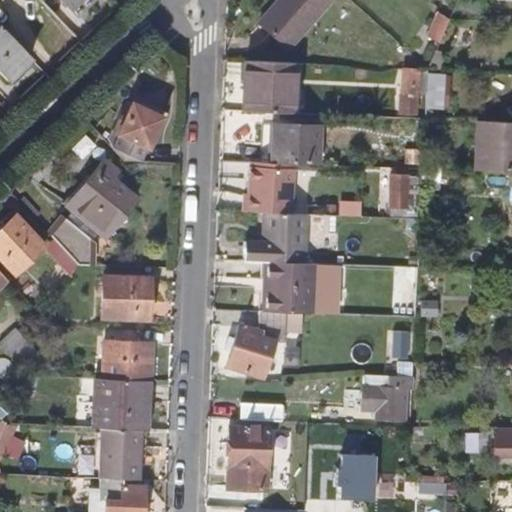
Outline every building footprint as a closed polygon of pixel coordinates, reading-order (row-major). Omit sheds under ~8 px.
[(52,0),(68,18),(88,0),(52,0)] [(277,0),(266,12),(293,38),(329,0),(277,0)] [(0,80),(1,81),(25,58),(0,31),(0,80)] [(241,62),(239,111),(290,114),(292,64),(241,62)] [(413,114),(415,71),(399,70),(398,114),(413,114)] [(118,138),(110,152),(120,163),(133,163),(140,148),(144,150),(158,118),(127,105),(114,135),(118,138)] [(258,162),(268,162),(270,125),(260,124),(258,162)] [(511,174),(511,125),(476,124),(473,172),(511,174)] [(316,127),(270,125),(268,162),(282,163),(282,164),(291,165),(311,165),(311,153),(315,153),(316,127)] [(72,214),(95,239),(100,244),(134,211),(113,189),(120,181),(101,161),(59,200),(72,214)] [(260,213),(288,214),(290,169),(247,167),(246,194),(242,194),(241,212),(260,213)] [(386,216),(412,217),(415,170),(388,169),(386,216)] [(241,243),(241,261),(271,262),(302,264),(305,215),(288,214),(260,213),(259,243),(241,243)] [(95,239),(72,214),(66,220),(89,244),(95,239)] [(13,215),(0,227),(0,260),(15,276),(44,249),(13,215)] [(89,244),(66,220),(62,216),(45,231),(76,265),(91,266),(92,247),(89,244)] [(262,296),(262,312),(283,314),(313,315),(315,265),(302,264),(271,262),(270,296),(262,296)] [(145,280),(100,278),(98,320),(143,322),(145,280)] [(262,312),(261,334),(259,339),(273,343),(281,345),(283,314),(262,312)] [(239,328),(227,369),(262,378),(273,343),(259,339),(261,334),(239,328)] [(98,341),(97,379),(138,381),(145,381),(147,343),(98,341)] [(379,423),(409,424),(411,375),(366,374),(364,411),(379,411),(379,423)] [(89,378),(88,427),(97,427),(136,429),(138,381),(97,379),(89,378)] [(237,404),(237,422),(278,424),(278,405),(237,404)] [(97,427),(95,478),(122,479),(134,480),(136,429),(97,427)] [(227,430),(224,493),(261,495),(264,432),(227,430)] [(511,456),(511,430),(492,430),(491,457),(511,456)] [(376,497),(378,451),(340,449),(338,495),(376,497)] [(122,479),(95,478),(94,489),(85,489),(83,511),(146,511),(147,490),(121,489),(122,479)]
